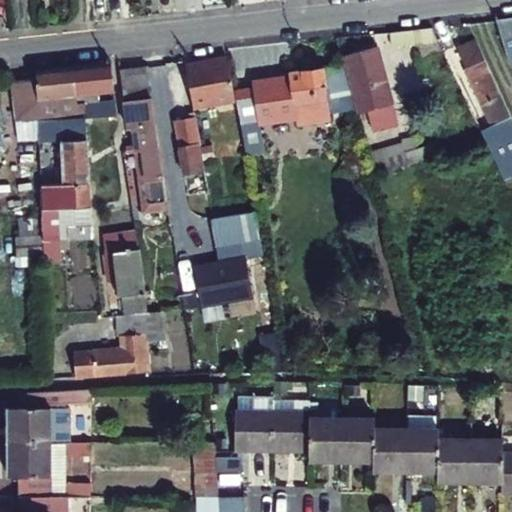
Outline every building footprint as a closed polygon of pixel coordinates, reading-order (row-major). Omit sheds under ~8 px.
[(511,20),(498,22),(511,70),(511,20)] [(502,97),(468,25),(445,36),(462,72),(471,67),(488,104),(502,97)] [(184,69),(181,51),(155,54),(158,72),(184,69)] [(233,84),(228,57),(214,59),(219,100),(235,98),(233,84)] [(386,92),(377,58),(344,66),(354,100),(386,92)] [(219,100),(214,59),(190,62),(196,103),(219,100)] [(114,62),(81,65),(84,97),(117,93),(114,62)] [(81,65),(37,69),(38,77),(40,100),(84,97),(81,65)] [(152,103),(148,67),(120,70),(125,105),(152,103)] [(324,122),(322,72),(290,73),(290,77),(254,77),(255,84),(233,84),(235,98),(243,142),(261,139),(257,119),(292,118),(292,123),(324,122)] [(40,100),(38,77),(11,79),(13,103),(40,100)] [(381,130),(396,126),(386,92),(354,100),(374,174),(386,171),(369,110),(375,108),(381,130)] [(63,111),(40,112),(40,100),(13,103),(16,122),(41,120),(70,118),(92,117),(91,108),(86,109),(84,106),(66,107),(63,111)] [(151,192),(163,191),(152,103),(125,105),(131,154),(146,153),(151,192)] [(120,115),(119,106),(91,108),(92,117),(120,115)] [(192,114),(177,116),(186,170),(207,167),(197,108),(191,109),(192,114)] [(42,136),(71,134),(70,118),(41,120),(42,136)] [(63,140),(65,172),(45,173),(45,182),(53,182),(86,180),(85,139),(63,140)] [(55,205),(88,207),(86,180),(53,182),(55,205)] [(255,212),(215,219),(219,246),(260,240),(255,212)] [(38,253),(37,217),(15,218),(16,254),(38,253)] [(140,251),(113,252),(117,280),(143,277),(140,251)] [(211,263),(193,266),(199,305),(251,297),(245,257),(220,261),(220,264),(214,265),(211,263)] [(173,281),(170,259),(151,261),(154,283),(173,281)] [(121,312),(147,311),(143,277),(117,280),(121,312)] [(121,334),(122,345),(77,351),(80,374),(145,366),(141,332),(121,334)] [(23,394),(23,409),(14,409),(14,443),(55,444),(74,443),(74,412),(70,412),(70,409),(95,409),(95,394),(23,394)] [(309,415),(238,415),(238,457),(309,457),(309,466),(373,467),(373,476),(434,476),(434,486),(497,487),(497,496),(511,496),(511,456),(497,456),(497,447),(434,446),(434,436),(373,435),(373,426),(309,425),(309,415)] [(22,496),(54,496),(55,444),(14,443),(13,475),(22,475),(22,496)] [(53,511),(54,496),(22,496),(21,511),(53,511)] [(247,511),(247,499),(221,501),(221,511),(247,511)]
